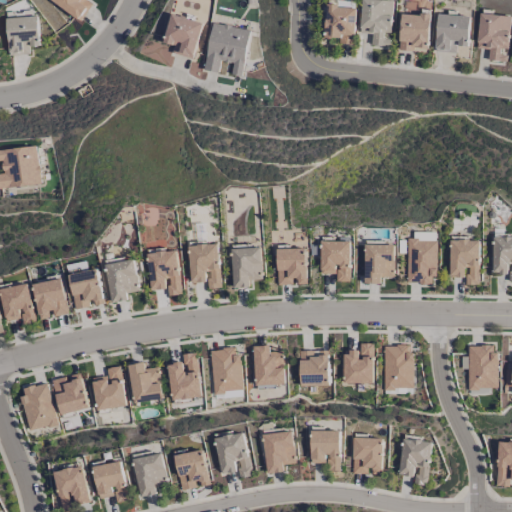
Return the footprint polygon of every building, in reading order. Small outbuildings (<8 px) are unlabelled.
[(49,0),(79,21),(91,4),(87,2),(88,0),(49,0)] [(392,0),(360,0),(360,34),(371,34),(371,45),(388,46),(389,34),(392,34),(392,0)] [(402,0),(400,51),(413,51),(413,47),(429,48),(430,11),(431,11),(432,0),(428,0),(402,0)] [(355,7),(326,6),(324,38),(339,39),(338,44),(353,45),(355,7)] [(510,16),(479,13),(476,48),(488,49),(487,60),(505,62),(507,51),(510,16)] [(469,16),(437,14),(435,52),(456,53),(456,46),(468,47),(469,16)] [(171,54),(193,59),(201,21),(170,15),(164,43),(173,45),(171,54)] [(29,54),(29,47),(39,46),(38,16),(6,18),(8,56),(29,54)] [(204,71),(219,73),(220,61),(233,63),(231,75),(242,77),(249,29),(211,23),(204,71)] [(0,188),(40,184),(36,146),(0,150),(0,160),(1,161),(3,174),(0,173),(0,188)] [(492,274),(508,274),(508,281),(511,281),(511,237),(492,237),(492,274)] [(449,277),(465,277),(465,285),(479,285),(480,239),(449,238),(449,277)] [(435,240),(406,241),(406,284),(436,283),(435,240)] [(351,241),(320,241),(319,274),(336,274),(336,281),(350,282),(351,241)] [(190,283),(207,282),(207,289),(221,288),(219,244),(188,245),(190,283)] [(363,244),(364,284),(381,284),(381,277),(395,277),(394,244),(363,244)] [(261,247),(250,247),(250,245),(231,245),(232,288),(250,287),(249,280),(262,280),(261,247)] [(277,285),(294,285),(307,284),(306,247),(276,247),(277,285)] [(149,290),(167,289),(167,296),(181,295),(178,251),(147,253),(149,290)] [(128,300),(127,293),(139,291),(134,260),(104,265),(110,303),(128,300)] [(92,307),(92,306),(103,304),(98,269),(68,274),(73,310),(92,307)] [(39,320),(51,317),(68,314),(60,278),(31,285),(39,320)] [(22,325),(35,322),(27,283),(0,288),(0,300),(4,321),(20,318),(22,325)] [(343,350),(343,383),(373,384),(374,344),(359,344),(359,351),(343,350)] [(384,345),(382,388),(411,389),(412,346),(384,345)] [(468,369),(467,389),(496,389),(497,346),(468,345),(467,357),(461,357),(461,368),(468,369)] [(285,384),(283,352),(269,353),(269,346),(253,347),(255,385),(285,384)] [(210,349),(212,393),(242,391),(239,348),(210,349)] [(328,350),(299,351),(299,387),(329,386),(328,350)] [(168,364),(172,400),(202,397),(197,352),(182,354),(183,362),(168,364)] [(159,367),(145,368),(144,363),(129,364),(133,403),(162,400),(159,367)] [(96,410),(126,407),(121,366),(107,368),(107,376),(92,377),(96,410)] [(51,381),(61,416),(89,408),(79,373),(68,377),(68,376),(51,381)] [(30,431),(57,424),(47,382),(19,389),(30,431)] [(341,431),(311,430),(310,463),(326,463),(326,471),(340,471),(341,431)] [(263,434),(268,474),(285,472),(284,465),(296,463),(293,431),(263,434)] [(221,474),(238,471),(239,478),(252,476),(246,433),(215,437),(221,474)] [(352,474),(369,474),(381,474),(382,438),(353,438),(352,474)] [(432,441),(402,438),(398,475),(414,477),(414,484),(427,486),(432,441)] [(496,486),(508,487),(509,479),(511,479),(511,442),(499,441),(496,486)] [(175,455),(181,491),(199,487),(198,487),(211,484),(205,449),(175,455)] [(156,487),(169,484),(163,453),(133,459),(141,498),(157,494),(156,487)] [(130,500),(123,461),(93,467),(99,499),(115,496),(117,503),(130,500)] [(62,511),(74,508),(74,506),(91,502),(84,466),(54,472),(62,511)]
